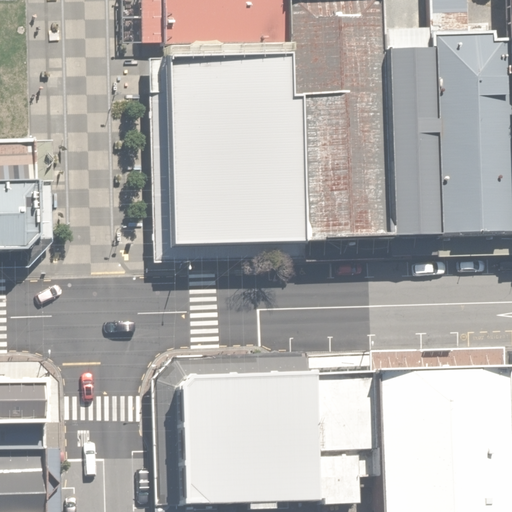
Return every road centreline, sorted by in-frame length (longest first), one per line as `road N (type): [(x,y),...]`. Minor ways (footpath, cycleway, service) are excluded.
road 1 (residential): [(511,301),(101,312)]
road 2 (residential): [(93,0),(101,312)]
road 3 (residential): [(101,312),(104,511)]
